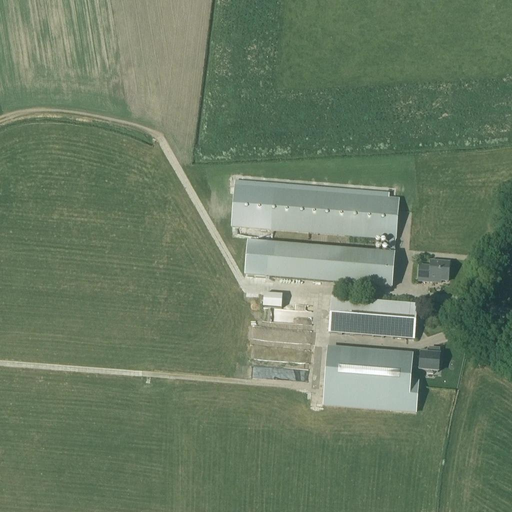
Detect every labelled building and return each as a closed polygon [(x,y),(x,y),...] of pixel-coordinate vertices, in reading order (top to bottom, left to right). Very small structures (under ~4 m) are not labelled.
[(389,241),(388,256),(393,256),(395,242),(398,201),(388,201),(389,195),(235,183),(231,228),(389,241)] [(264,279),(391,290),(394,256),(393,256),(388,256),(267,246),(264,279)] [(430,269),(419,268),(418,283),(441,285),(441,283),(447,283),(449,265),(430,264),(430,269)] [(277,296),(258,296),(258,310),(268,310),(268,317),(292,317),(292,309),(277,309),(277,296)] [(294,296),(293,304),(299,304),(299,308),(310,308),(311,296),(294,296)] [(332,300),(329,335),(405,341),(406,326),(414,326),(416,307),(332,300)] [(296,326),(310,328),(311,317),(297,316),(296,326)] [(322,414),(416,421),(419,391),(409,390),(411,369),(419,370),(419,372),(425,372),(425,374),(425,375),(432,376),(433,375),(433,373),(437,373),(439,357),(438,357),(439,350),(429,349),(428,356),(420,355),(419,362),(412,361),(412,356),(327,349),(322,414)] [(273,376),(305,380),(307,369),(274,365),(273,376)]
